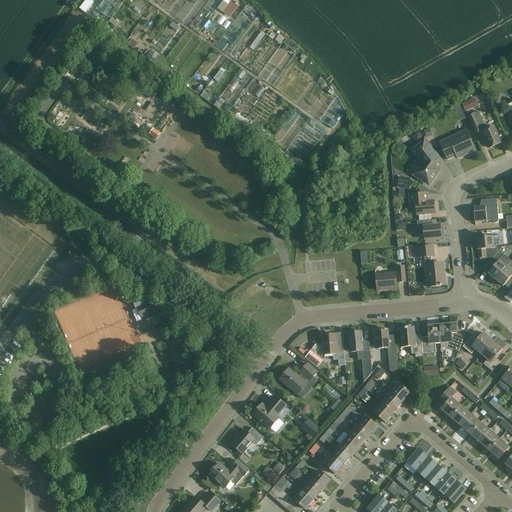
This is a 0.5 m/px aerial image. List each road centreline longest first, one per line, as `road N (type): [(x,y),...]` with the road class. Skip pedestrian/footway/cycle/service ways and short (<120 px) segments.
road 1 (residential): [(0,349),(46,288),(118,261),(263,360)]
road 2 (residential): [(302,319),(270,230),(178,165)]
road 3 (residential): [(155,511),(263,360)]
road 4 (residential): [(464,301),(457,191),(511,161)]
road 5 (residential): [(302,319),(464,301)]
road 6 (residential): [(417,423),(406,424),(340,511)]
